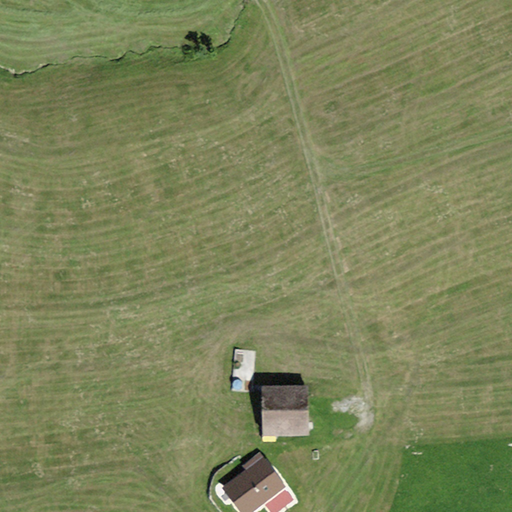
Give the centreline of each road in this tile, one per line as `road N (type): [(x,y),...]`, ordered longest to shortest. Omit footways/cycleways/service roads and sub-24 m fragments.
road 1 (track): [(511,126),(322,176),(265,0)]
road 2 (track): [(378,416),(322,176)]
